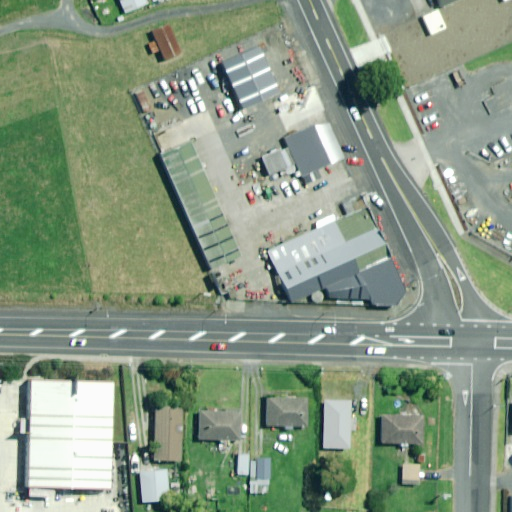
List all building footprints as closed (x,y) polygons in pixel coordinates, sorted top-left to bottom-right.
[(117,0),(123,13),(148,3),(146,0),(117,0)] [(178,54),(167,25),(150,32),(153,42),(147,44),(150,54),(157,51),(161,60),(178,54)] [(340,140),(324,103),(279,122),(295,159),(340,140)] [(244,127),(238,117),(214,131),(220,141),(244,127)] [(235,243),(187,125),(156,137),(204,255),(235,243)] [(361,195),(265,238),(287,285),(319,270),(325,282),(365,283),(373,296),(389,292),(401,283),(361,195)] [(111,492),(113,384),(29,382),(27,490),(111,492)] [(264,427),(283,427),(283,430),(290,430),(290,427),(306,427),(306,398),(264,398),(264,427)] [(364,403),(323,402),(322,430),(342,431),(342,436),(349,436),(349,431),(363,431),(364,403)] [(180,407),(153,406),(152,436),(154,437),(153,460),(177,462),(180,407)] [(229,445),(229,441),(238,442),(239,413),(198,411),(197,440),(219,441),(219,445),(229,445)] [(379,443),(398,444),(398,448),(406,448),(407,444),(421,444),(422,417),(380,415),(379,443)] [(248,475),(249,455),(236,455),(235,475),(248,475)] [(268,459),(254,458),(254,479),(268,480),(268,459)] [(417,466),(401,465),(401,485),(417,485),(417,466)] [(167,501),(165,470),(138,472),(140,503),(167,501)]
